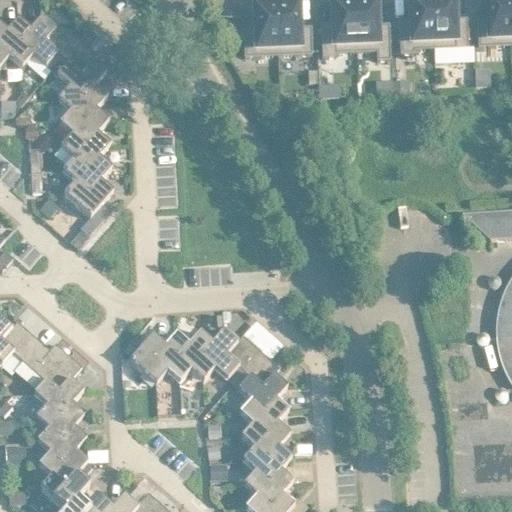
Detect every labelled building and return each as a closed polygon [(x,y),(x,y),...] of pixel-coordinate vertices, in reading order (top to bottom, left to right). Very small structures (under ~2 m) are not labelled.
[(340,22),(328,22),(330,55),(343,55),(343,52),(363,51),(361,0),(339,1),(340,22)] [(383,0),(367,0),(361,0),(363,51),(384,50),(384,59),(398,58),(396,22),(384,23),(383,0)] [(417,0),(418,18),(406,19),(408,52),(421,51),(421,48),(441,47),(439,0),(417,0)] [(461,0),(439,0),(441,47),(475,46),(474,17),(462,17),(461,0)] [(511,0),(495,0),(496,15),(484,16),(485,46),(511,44),(511,0)] [(262,27),(250,28),(251,55),(285,54),(283,3),(261,4),(262,27)] [(305,3),(283,3),(285,54),(319,53),(318,25),(306,25),(305,3)] [(52,66),(63,53),(63,52),(59,49),(77,29),(69,22),(63,28),(49,16),(38,28),(39,29),(27,43),(39,53),(38,54),(39,54),(52,66)] [(28,67),(39,54),(38,54),(39,53),(27,43),(39,29),(38,28),(25,17),(14,30),(15,30),(3,44),(16,55),(15,55),(16,56),(28,67)] [(0,63),(5,68),(16,56),(15,55),(16,55),(3,44),(15,30),(14,30),(2,19),(0,20),(0,63)] [(63,53),(69,58),(86,38),(77,29),(59,49),(63,52),(63,53)] [(69,58),(74,62),(75,63),(78,65),(95,46),(86,38),(69,58)] [(63,75),(76,86),(76,87),(77,86),(90,97),(101,84),(102,85),(113,72),(100,60),(105,55),(95,46),(78,65),(75,63),(74,62),(65,73),(63,75)] [(63,53),(52,66),(58,70),(59,68),(69,58),(63,53)] [(69,58),(59,68),(65,73),(74,62),(69,58)] [(496,67),(482,67),(483,86),(497,86),(496,67)] [(324,69),(315,69),(316,82),(324,81),(324,69)] [(416,78),(407,78),(407,92),(416,92),(416,78)] [(400,79),(383,79),(383,93),(400,92),(400,79)] [(65,99),(77,110),(78,110),(91,121),(103,108),(114,96),(102,85),(101,84),(90,97),(77,86),(76,87),(76,86),(65,99)] [(23,98),(7,99),(7,116),(19,116),(23,110),(23,98)] [(511,102),(502,103),(502,112),(511,110),(511,102)] [(502,103),(484,104),(485,113),(502,112),(502,103)] [(468,105),(451,106),(452,115),(469,114),(468,105)] [(451,106),(434,107),(435,115),(452,115),(451,106)] [(66,122),(79,133),(79,134),(80,134),(92,145),(104,132),(105,132),(116,120),(103,108),(91,121),(78,110),(77,110),(66,122)] [(38,115),(23,115),(23,124),(35,124),(38,124),(38,115)] [(35,125),(32,125),(33,137),(36,137),(44,136),(44,124),(35,125)] [(68,146),(80,157),(81,158),(81,157),(94,169),(106,155),(106,156),(117,143),(105,132),(104,132),(92,145),(80,134),(79,134),(79,133),(68,146)] [(504,140),(479,142),(481,182),(506,181),(504,140)] [(479,142),(453,143),(456,184),(481,182),(479,142)] [(453,143),(426,145),(429,186),(456,184),(453,143)] [(46,150),(36,151),(37,171),(48,170),(46,150)] [(69,170),(82,181),(83,181),(95,192),(107,179),(108,180),(119,167),(106,156),(106,155),(94,169),(81,157),(81,158),(80,157),(69,170)] [(48,170),(37,171),(39,191),(49,191),(48,170)] [(82,181),(71,193),(97,217),(88,228),(93,232),(119,203),(114,198),(120,191),(108,180),(107,179),(95,192),(83,181),(82,181)] [(57,196),(46,208),(56,217),(67,204),(57,196)] [(0,251),(5,246),(12,238),(0,227),(0,251)] [(478,238),(442,240),(444,261),(480,258),(478,238)] [(5,246),(0,251),(0,257),(3,260),(11,251),(5,246)] [(511,248),(495,249),(495,257),(511,256),(511,248)] [(1,263),(9,270),(20,258),(11,251),(3,260),(1,263)] [(511,256),(495,257),(496,266),(511,264),(511,256)] [(480,258),(444,261),(444,276),(481,274),(480,258)] [(481,274),(444,276),(445,292),(482,289),(481,274)] [(511,279),(497,280),(497,289),(511,287),(511,279)] [(511,287),(497,289),(498,297),(511,296),(511,287)] [(482,289),(445,292),(446,308),(483,305),(482,289)] [(483,305),(446,308),(447,323),(483,321),(483,305)] [(511,310),(499,311),(499,320),(511,318),(511,310)] [(0,357),(8,365),(14,359),(19,352),(19,351),(16,348),(8,341),(19,327),(5,315),(0,320),(0,357)] [(511,318),(499,320),(500,328),(511,327),(511,318)] [(8,341),(16,348),(32,329),(23,321),(19,327),(8,341)] [(483,321),(447,323),(448,338),(484,336),(483,321)] [(19,351),(19,352),(25,356),(42,337),(32,329),(16,348),(19,351)] [(223,367),(240,383),(267,351),(249,335),(244,341),(230,329),(219,342),(220,342),(209,355),(222,366),(222,367),(223,367)] [(212,380),(223,367),(222,367),(222,366),(209,355),(220,342),(219,342),(207,331),(196,343),(196,344),(185,356),(198,367),(198,368),(212,380)] [(187,382),(198,368),(198,367),(185,356),(196,344),(196,343),(183,332),(172,345),(173,345),(161,358),(174,370),(173,370),(174,371),(187,382)] [(163,383),(174,371),(173,370),(174,370),(161,358),(173,345),(172,345),(159,334),(136,360),(163,383)] [(484,336),(448,338),(449,354),(485,352),(484,336)] [(14,359),(46,387),(52,380),(52,381),(53,381),(65,392),(77,379),(78,379),(89,367),(62,343),(56,350),(42,337),(25,356),(19,352),(14,359)] [(511,341),(501,342),(501,351),(511,350),(511,341)] [(511,350),(501,351),(502,359),(511,358),(511,350)] [(240,383),(257,399),(258,399),(271,410),(282,398),(283,398),(294,386),(281,374),(286,368),(267,351),(240,383)] [(485,352),(449,354),(450,370),(486,367),(485,352)] [(486,367),(450,370),(451,385),(487,383),(486,367)] [(511,372),(503,373),(503,382),(511,381),(511,372)] [(41,393),(53,404),(54,405),(54,404),(67,415),(78,402),(79,403),(90,390),(78,379),(77,379),(65,392),(53,381),(52,381),(52,380),(46,387),(41,393)] [(511,381),(503,382),(504,390),(511,389),(511,381)] [(487,383),(451,385),(453,406),(489,403),(487,383)] [(246,411),(259,423),(260,423),(273,434),(284,422),(285,422),(296,409),(283,398),(282,398),(271,410),(258,399),(257,399),(246,411)] [(12,400),(4,409),(12,416),(20,406),(12,400)] [(42,417),(54,428),(55,428),(56,428),(68,439),(80,426),(81,427),(92,414),(79,403),(78,402),(67,415),(54,404),(54,405),(53,404),(42,417)] [(494,416),(486,417),(487,434),(495,433),(494,416)] [(502,416),(494,416),(495,433),(503,433),(502,416)] [(21,417),(0,418),(0,433),(22,432),(21,417)] [(475,417),(466,418),(467,435),(476,435),(475,417)] [(248,436),(260,447),(261,448),(261,447),(274,458),(285,445),(286,446),(297,433),(285,422),(284,422),(273,434),(260,423),(259,423),(248,436)] [(227,423),(214,423),(215,436),(227,435),(227,423)] [(43,440),(56,451),(57,452),(70,463),(81,450),(82,450),(93,438),(81,427),(80,426),(68,439),(56,428),(55,428),(54,428),(43,440)] [(226,444),(214,445),(215,458),(227,457),(226,444)] [(32,445),(12,446),(13,464),(33,463),(32,445)] [(249,460),(262,471),(263,471),(275,482),(287,469),(287,470),(299,457),(286,446),(285,445),(274,458),(261,447),(261,448),(260,447),(249,460)] [(45,464),(57,475),(58,476),(59,475),(71,487),(83,474),(84,474),(95,461),(82,450),(81,450),(70,463),(57,452),(56,451),(45,464)] [(511,454),(496,455),(498,491),(511,490),(511,454)] [(496,455),(477,456),(479,493),(498,491),(496,455)] [(477,456),(457,458),(459,494),(479,493),(477,456)] [(230,462),(216,463),(217,479),(231,479),(230,462)] [(251,483),(263,494),(264,495),(277,506),(288,493),(289,493),(300,481),(287,470),(287,469),(275,482),(263,471),(262,471),(251,483)] [(46,488),(71,510),(72,510),(84,497),(85,498),(96,485),(84,474),(83,474),(71,487),(59,475),(58,476),(57,475),(46,488)] [(32,490),(15,490),(15,503),(33,502),(32,490)] [(177,511),(155,492),(144,505),(144,506),(138,511),(177,511)] [(264,495),(263,494),(252,507),(257,511),(297,511),(296,510),(302,504),(289,493),(288,493),(277,506),(264,495)] [(138,511),(144,506),(144,505),(131,494),(120,506),(120,507),(115,511),(138,511)] [(115,511),(120,507),(120,506),(107,495),(96,508),(97,508),(93,511),(115,511)] [(93,511),(97,508),(96,508),(85,498),(84,497),(72,510),(71,510),(69,511),(93,511)]
